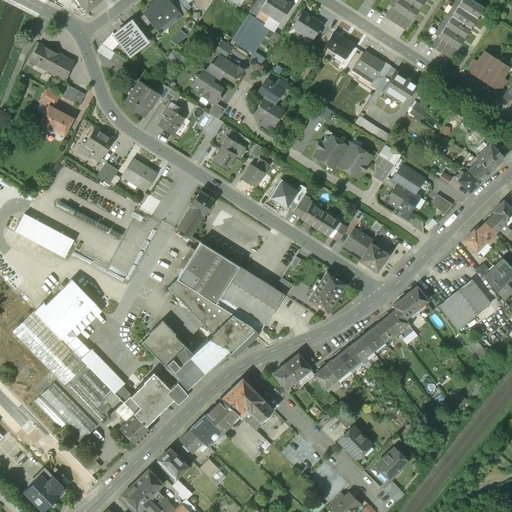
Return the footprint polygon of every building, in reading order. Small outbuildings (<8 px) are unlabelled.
[(78,0),(87,10),(100,0),(78,0)] [(172,5),(168,0),(156,0),(154,2),(155,4),(144,13),(156,29),(178,12),(172,5)] [(178,0),(172,5),(178,12),(181,16),(187,12),(183,7),(178,0)] [(254,18),(254,19),(269,28),(269,29),(273,31),(291,4),(283,0),(265,0),(265,1),(254,18)] [(418,9),(403,0),(396,0),(392,8),(396,10),(401,13),(406,17),(411,20),(418,9)] [(423,0),(403,0),(418,9),(423,0)] [(483,8),(470,0),(461,0),(457,6),(476,18),(483,8)] [(476,18),(457,6),(451,16),(470,28),(476,18)] [(391,7),(384,17),(389,20),(396,10),(392,8),(391,7)] [(396,10),(389,20),(394,23),(401,13),(396,10)] [(313,20),(301,13),(293,26),(305,33),(303,36),(311,41),(321,24),(313,19),(313,20)] [(401,13),(394,23),(399,27),(406,17),(401,13)] [(248,14),(232,40),(253,53),(269,29),(269,28),(254,19),(254,18),(248,14)] [(470,28),(451,16),(444,26),(463,38),(470,28)] [(406,17),(399,27),(405,30),(411,20),(406,17)] [(114,35),(120,42),(129,55),(146,42),(131,22),(114,35)] [(463,38),(444,26),(438,37),(441,39),(446,42),(452,46),(457,49),(463,38)] [(113,33),(101,45),(112,52),(120,42),(114,35),(113,33)] [(344,40),(333,33),(325,45),(336,53),(334,57),(342,62),(353,45),(345,39),(344,40)] [(438,37),(436,36),(430,46),(435,49),(441,39),(438,37)] [(446,42),(441,39),(435,49),(440,52),(446,42)] [(232,47),(221,41),(214,53),(218,56),(224,59),(232,47)] [(446,42),(440,52),(445,56),(452,46),(446,42)] [(73,62),(40,44),(30,61),(38,66),(39,63),(50,69),(48,72),(63,80),(73,62)] [(112,52),(101,45),(97,52),(110,60),(114,53),(112,52)] [(457,49),(452,46),(445,56),(450,59),(457,49)] [(471,72),(471,73),(483,80),(496,60),(484,52),(478,62),(471,72)] [(362,53),(354,67),(365,73),(362,77),(371,82),(383,63),(382,63),(374,58),(373,59),(362,53)] [(224,59),(218,56),(214,63),(210,64),(205,70),(205,71),(218,79),(221,74),(233,81),(236,76),(241,75),(243,71),(242,67),(240,66),(236,67),(224,59)] [(473,59),(466,69),(471,72),(478,62),(473,59)] [(496,60),(483,80),(495,88),(501,78),(508,68),(496,60)] [(390,66),(383,62),(383,63),(371,82),(369,85),(376,89),(384,77),(390,66)] [(390,66),(384,77),(389,79),(394,70),(395,71),(396,70),(390,66)] [(221,88),(211,81),(212,79),(214,77),(218,80),(218,79),(205,71),(205,70),(203,69),(199,74),(195,75),(196,80),(192,86),(202,93),(201,95),(213,103),(215,104),(215,103),(219,97),(218,93),(221,88)] [(389,79),(381,91),(403,104),(416,84),(395,71),(394,70),(389,79)] [(501,78),(495,88),(500,91),(506,81),(501,78)] [(289,86),(278,79),(274,85),(282,90),(282,91),(285,93),(289,86)] [(139,81),(124,103),(143,116),(156,96),(158,94),(157,94),(139,81)] [(274,85),(269,82),(263,83),(256,94),(266,100),(273,105),(282,91),(282,90),(274,85)] [(511,83),(503,97),(511,102),(511,83)] [(170,89),(163,84),(157,94),(158,94),(156,96),(162,100),(167,93),(170,89)] [(84,95),(68,86),(63,97),(79,105),(84,95)] [(60,95),(46,88),(39,102),(48,106),(52,108),(60,95)] [(172,96),(167,93),(162,100),(161,103),(166,107),(169,102),(170,102),(173,97),(172,96)] [(273,105),(266,100),(263,105),(260,105),(255,113),(263,118),(273,125),(282,111),(273,105)] [(423,119),(428,105),(413,101),(409,115),(423,119)] [(170,102),(169,102),(166,107),(164,110),(166,112),(158,125),(172,134),(183,117),(176,113),(177,113),(176,112),(179,108),(170,102)] [(332,111),(317,102),(310,112),(325,122),(332,111)] [(225,109),(215,103),(215,104),(213,103),(207,113),(218,119),(225,109)] [(52,108),(48,106),(39,123),(46,126),(47,131),(52,133),(56,132),(63,136),(72,119),(52,108)] [(390,136),(359,116),(353,125),(385,145),(390,136)] [(222,123),(214,117),(208,127),(216,132),(222,123)] [(273,125),(263,118),(260,124),(270,130),(273,125)] [(113,139),(96,127),(85,144),(94,150),(92,153),(91,152),(91,154),(90,156),(98,161),(113,139)] [(490,134),(481,128),(477,133),(487,140),(490,134)] [(347,147),(334,138),(334,137),(334,135),(329,131),(321,143),(319,141),(315,147),(318,148),(313,156),(333,169),(337,164),(336,164),(347,147)] [(236,143),(227,137),(222,146),(227,149),(229,146),(233,148),(236,143)] [(236,143),(233,148),(229,146),(227,149),(235,154),(235,155),(239,157),(245,148),(236,143)] [(370,156),(350,143),(347,147),(336,164),(337,164),(357,177),(361,170),(363,171),(366,166),(364,165),(370,156)] [(489,143),(475,157),(477,159),(490,171),(501,160),(502,158),(502,156),(501,155),(489,143)] [(85,144),(81,150),(90,156),(91,154),(91,152),(92,153),(94,150),(85,144)] [(256,144),(250,153),(256,157),(261,149),(262,148),(256,144)] [(395,152),(385,145),(378,155),(389,162),(395,152)] [(222,146),(221,146),(212,160),(226,169),(235,155),(235,154),(227,149),(222,146)] [(395,152),(389,162),(394,165),(400,155),(395,152)] [(490,171),(477,159),(475,157),(475,158),(478,160),(467,170),(479,182),(490,171)] [(155,173),(133,159),(134,159),(133,158),(121,176),(144,191),(156,173),(155,172),(155,173)] [(269,164),(259,158),(259,159),(254,166),(264,173),(269,164)] [(118,171),(105,163),(96,176),(109,184),(115,175),(118,171)] [(254,166),(250,164),(241,178),(255,187),(264,173),(254,166)] [(423,179),(401,165),(391,180),(396,184),(396,183),(406,190),(413,194),(415,190),(418,190),(420,187),(419,184),(423,179)] [(467,170),(457,180),(469,192),(479,182),(467,170)] [(438,177),(447,183),(451,177),(441,171),(438,177)] [(120,178),(115,175),(109,184),(114,188),(120,178)] [(287,210),(293,201),(299,192),(297,190),(280,180),(269,198),(287,210)] [(396,184),(386,200),(396,207),(406,190),(396,183),(396,184)] [(293,201),(298,205),(302,198),(307,190),(300,185),(297,190),(299,192),(293,201)] [(406,190),(396,207),(403,211),(407,214),(409,212),(418,197),(413,194),(406,190)] [(213,199),(199,191),(176,228),(189,236),(190,235),(190,236),(213,199)] [(148,195),(143,192),(136,202),(141,205),(148,195)] [(451,204),(436,194),(430,204),(445,214),(451,204)] [(307,202),(302,198),(298,205),(293,213),(298,216),(307,202)] [(511,210),(503,201),(493,211),(507,225),(511,220),(511,210)] [(311,204),(301,219),(315,228),(324,213),(311,204)] [(407,214),(403,211),(399,217),(409,223),(415,215),(409,212),(407,214)] [(493,211),(489,214),(491,216),(485,222),(495,232),(498,229),(504,235),(509,230),(506,226),(507,225),(493,211)] [(337,221),(324,213),(315,228),(328,236),(337,222),(337,221)] [(24,214),(14,231),(64,258),(73,240),(24,214)] [(14,217),(8,228),(13,231),(19,220),(14,217)] [(337,222),(328,236),(338,242),(347,228),(337,222)] [(485,222),(481,226),(479,224),(473,230),(488,244),(494,238),(492,236),(495,232),(485,222)] [(372,241),(353,229),(349,235),(350,236),(343,246),(351,251),(352,250),(362,256),(370,244),(372,241)] [(488,244),(473,230),(463,240),(478,254),(488,244)] [(238,266),(200,242),(176,279),(214,303),(238,266)] [(362,256),(359,261),(369,267),(370,269),(373,272),(375,271),(376,271),(387,255),(370,244),(362,256)] [(300,260),(295,256),(289,266),(294,269),(300,260)] [(511,268),(502,258),(489,271),(483,264),(477,268),(496,292),(502,287),(511,276),(511,268)] [(274,289),(238,266),(214,303),(215,303),(249,324),(258,333),(264,324),(283,294),(274,289)] [(346,284),(326,271),(320,280),(317,279),(314,284),(336,298),(346,284)] [(249,324),(215,303),(214,303),(176,279),(175,278),(166,288),(213,335),(208,339),(225,348),(229,352),(234,357),(258,333),(249,324)] [(291,285),(281,278),(274,289),(283,294),(285,295),(291,285)] [(71,280),(45,305),(43,302),(33,312),(60,339),(95,305),(71,280)] [(471,280),(438,306),(457,329),(490,303),(471,280)] [(336,298),(314,284),(310,290),(313,291),(307,300),(327,313),(336,298)] [(422,293),(416,286),(404,295),(416,310),(422,305),(427,300),(424,297),(422,293)] [(502,287),(496,292),(498,295),(504,289),(502,287)] [(404,295),(392,305),(395,309),(396,309),(404,319),(416,310),(404,295)] [(422,305),(416,310),(418,313),(424,308),(422,305)] [(395,309),(384,318),(395,332),(407,323),(407,322),(404,319),(396,309),(395,309)] [(416,310),(404,319),(407,322),(418,313),(416,310)] [(33,312),(33,311),(11,332),(64,386),(65,385),(69,381),(78,373),(86,366),(80,359),(60,339),(33,312)] [(384,318),(372,327),(384,342),(395,332),(384,318)] [(175,333),(161,320),(148,333),(149,334),(141,342),(164,365),(184,345),(174,335),(175,333)] [(407,323),(395,332),(398,335),(410,326),(407,323)] [(372,327),(360,337),(372,351),(384,342),(372,327)] [(395,332),(384,342),(386,345),(398,335),(395,332)] [(469,333),(464,337),(482,360),(487,356),(469,333)] [(354,342),(349,346),(360,360),(372,351),(360,337),(354,342)] [(184,345),(164,365),(164,366),(171,372),(178,379),(176,381),(186,393),(229,352),(225,348),(208,339),(208,338),(192,353),(184,345)] [(384,342),(372,351),(374,354),(386,345),(384,342)] [(349,346),(337,355),(348,370),(360,360),(349,346)] [(123,384),(90,349),(80,359),(86,366),(110,390),(113,393),(121,386),(123,384)] [(372,351),(360,360),(363,363),(374,354),(372,351)] [(310,369),(297,353),(285,363),(297,379),(308,371),(310,369)] [(337,355),(325,365),(336,379),(348,370),(337,355)] [(360,360),(348,370),(351,373),(363,363),(360,360)] [(285,363),(272,373),(285,389),(290,385),(297,379),(285,363)] [(325,365),(313,374),(325,388),(336,379),(325,365)] [(110,390),(86,366),(78,373),(102,398),(103,397),(110,390)] [(171,372),(164,366),(155,374),(169,388),(176,381),(178,379),(171,372)] [(348,370),(336,379),(339,382),(351,373),(348,370)] [(152,371),(142,381),(143,381),(142,383),(130,395),(130,394),(129,394),(132,397),(132,398),(141,407),(152,419),(173,398),(166,391),(169,388),(155,374),(152,371)] [(308,371),(297,379),(300,382),(310,374),(308,371)] [(102,398),(78,373),(69,381),(96,409),(102,403),(105,401),(102,398)] [(263,400),(241,378),(239,380),(222,396),(222,397),(221,398),(239,415),(245,409),(249,412),(249,413),(263,400)] [(297,379),(290,385),(293,388),(300,382),(297,379)] [(336,379),(325,388),(327,391),(339,382),(336,379)] [(96,409),(69,381),(65,385),(102,424),(103,424),(107,420),(96,409)] [(169,388),(166,391),(173,398),(177,402),(187,393),(186,393),(176,381),(169,388)] [(96,426),(53,382),(40,395),(67,422),(83,439),(96,426)] [(129,394),(121,386),(113,393),(122,402),(134,414),(141,407),(132,398),(132,397),(129,394)] [(113,393),(110,390),(103,397),(115,409),(118,407),(122,402),(113,393)] [(458,390),(449,396),(457,406),(466,400),(458,390)] [(67,422),(40,395),(34,402),(61,429),(67,422)] [(221,398),(204,415),(221,431),(239,415),(221,398)] [(263,400),(249,413),(260,423),(269,414),(273,410),(263,400)] [(134,414),(122,402),(118,407),(126,415),(128,415),(129,415),(131,417),(134,414)] [(152,419),(141,407),(134,414),(145,426),(152,419)] [(343,408),(334,416),(346,429),(355,420),(343,408)] [(245,409),(239,415),(243,418),(249,412),(245,409)] [(249,413),(249,412),(243,418),(244,419),(256,431),(264,423),(271,416),(269,414),(260,423),(249,413)] [(131,417),(124,425),(123,424),(119,428),(134,444),(149,430),(145,426),(134,414),(131,417)] [(327,414),(319,422),(324,426),(332,418),(327,414)] [(221,431),(204,415),(189,429),(202,441),(204,443),(206,445),(210,441),(217,434),(221,431)] [(256,431),(244,419),(236,428),(257,448),(265,439),(256,431)] [(113,422),(106,428),(113,434),(119,428),(113,422)] [(370,445),(353,427),(339,441),(356,458),(370,445)] [(202,441),(189,429),(178,440),(191,452),(200,443),(202,441)] [(221,431),(217,434),(220,437),(220,438),(220,439),(220,440),(223,443),(229,438),(221,431)] [(187,467),(169,449),(157,461),(158,461),(163,466),(162,467),(170,474),(169,476),(173,480),(175,478),(175,479),(187,467)] [(394,449),(376,465),(390,479),(407,462),(394,449)] [(96,472),(84,459),(79,463),(91,476),(96,472)] [(208,459),(199,468),(209,478),(218,470),(208,459)] [(63,488),(44,468),(38,474),(39,475),(57,493),(63,488)] [(161,484),(147,470),(134,483),(148,497),(156,490),(161,484)] [(57,493),(39,475),(23,491),(42,511),(59,495),(57,493)] [(190,494),(177,482),(172,487),(185,499),(190,494)] [(392,482),(383,490),(387,494),(396,486),(392,482)] [(134,483),(121,496),(135,510),(137,508),(148,497),(134,483)] [(396,486),(387,494),(391,499),(400,491),(396,486)] [(171,511),(175,509),(156,490),(148,497),(159,508),(162,511),(171,511)] [(400,491),(391,499),(395,503),(404,495),(400,491)] [(340,494),(330,504),(334,508),(344,498),(340,494)] [(334,508),(332,510),(334,511),(354,511),(355,511),(355,510),(360,505),(348,494),(344,498),(334,508)] [(148,497),(137,508),(140,511),(145,507),(149,511),(155,511),(159,508),(148,497)] [(189,511),(194,508),(185,499),(180,503),(188,511),(189,511)] [(175,509),(171,511),(188,511),(180,503),(175,509)]
